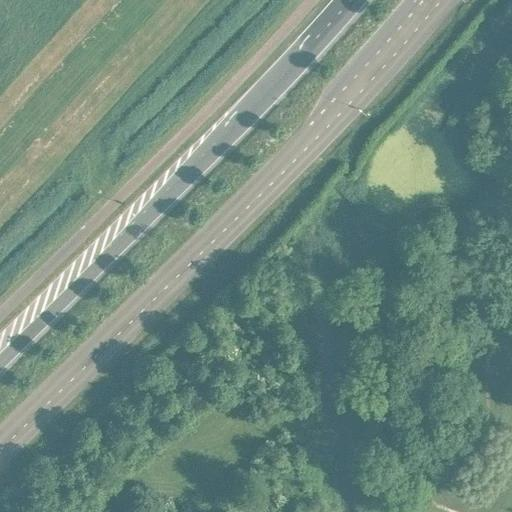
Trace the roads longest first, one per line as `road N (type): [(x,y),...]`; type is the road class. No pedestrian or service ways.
road 1 (secondary): [(0,450),(307,154),(445,0)]
road 2 (secondary): [(349,0),(0,355)]
